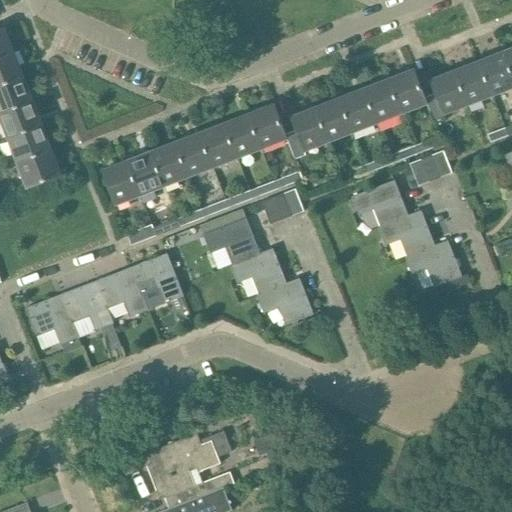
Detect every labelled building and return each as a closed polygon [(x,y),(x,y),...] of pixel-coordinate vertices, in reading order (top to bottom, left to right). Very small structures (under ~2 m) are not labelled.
[(0,58),(15,52),(5,27),(0,29),(0,58)] [(480,61),(493,95),(511,87),(511,70),(505,51),(480,61)] [(0,86),(25,77),(15,52),(0,58),(0,86)] [(456,70),(469,104),(493,95),(480,61),(456,70)] [(402,113),(428,104),(426,97),(415,70),(389,79),(402,113)] [(431,80),(436,93),(426,97),(428,104),(435,122),(446,118),(444,114),(469,104),(456,70),(431,80)] [(0,114),(34,101),(25,77),(0,86),(0,114)] [(365,89),(378,123),(402,113),(389,79),(365,89)] [(341,98),(354,132),(378,123),(365,89),(341,98)] [(316,107),(329,141),(354,132),(341,98),(316,107)] [(34,101),(0,114),(0,115),(9,139),(43,125),(34,101)] [(250,114),(263,148),(288,139),(286,134),(275,104),(250,114)] [(286,134),(288,139),(296,159),(306,155),(305,151),(329,141),(316,107),(291,117),(297,130),(286,134)] [(225,123),(238,158),(263,148),(250,114),(225,123)] [(201,133),(207,149),(214,167),(238,158),(225,123),(201,133)] [(53,150),(43,125),(9,139),(19,163),(53,150)] [(491,142),(509,135),(506,127),(488,134),(491,142)] [(214,167),(207,149),(201,133),(177,142),(189,176),(214,167)] [(415,145),(418,154),(443,144),(439,136),(415,145)] [(153,151),(166,185),(189,176),(177,142),(153,151)] [(394,163),(418,154),(415,145),(390,155),(394,163)] [(442,177),(453,173),(444,149),(433,154),(442,177)] [(63,175),(53,150),(19,163),(28,188),(63,175)] [(128,161),(141,195),(166,185),(153,151),(128,161)] [(511,173),(511,151),(500,156),(500,157),(493,160),(500,177),(507,175),(507,176),(511,173)] [(431,181),(442,177),(433,154),(422,158),(431,181)] [(366,164),(370,172),(394,163),(390,155),(366,164)] [(419,186),(431,181),(422,158),(410,163),(419,186)] [(116,204),(141,195),(128,161),(103,170),(116,204)] [(351,180),(370,172),(366,164),(347,171),(351,180)] [(404,172),(408,183),(416,180),(411,169),(404,172)] [(275,181),(278,189),(304,179),(301,171),(275,181)] [(378,225),(409,214),(395,179),(352,196),(360,216),(373,211),(378,225)] [(275,181),(251,191),(254,198),(278,189),(275,181)] [(296,188),(285,192),(294,215),(305,211),(296,188)] [(227,200),(229,207),(254,198),(251,191),(227,200)] [(282,220),(294,215),(285,192),(274,197),(282,220)] [(271,224),(282,220),(274,197),(262,201),(271,224)] [(205,217),(229,207),(227,200),(202,210),(205,217)] [(422,209),(409,214),(378,225),(386,246),(399,241),(405,256),(436,244),(422,209)] [(181,226),(205,217),(202,210),(178,219),(181,226)] [(224,249),(230,264),(261,253),(247,218),(204,234),(211,254),(224,249)] [(157,235),(181,226),(178,219),(154,228),(157,235)] [(131,245),(157,235),(154,228),(153,225),(127,235),(131,245)] [(436,244),(405,256),(412,276),(428,270),(434,286),(463,275),(449,239),(436,244)] [(274,247),(261,253),(230,264),(238,284),(250,279),(257,295),(287,283),(274,247)] [(132,266),(144,296),(160,290),(165,303),(184,296),(168,253),(132,266)] [(144,296),(132,266),(97,280),(109,309),(124,303),(130,317),(149,310),(144,296)] [(300,278),(287,283),(257,295),(264,314),(279,308),(285,325),(314,314),(300,278)] [(448,282),(451,291),(460,288),(457,279),(448,282)] [(114,323),(109,309),(97,280),(62,294),(74,323),(89,317),(95,331),(114,323)] [(79,337),(74,323),(62,294),(26,308),(38,337),(54,331),(60,345),(79,337)] [(0,357),(0,384),(9,382),(0,357)] [(169,509),(207,494),(224,488),(233,484),(229,473),(199,484),(195,474),(221,464),(218,457),(230,452),(222,430),(199,439),(197,434),(169,445),(148,452),(153,464),(148,466),(157,491),(162,489),(169,509)] [(260,438),(272,469),(285,464),(273,433),(260,438)] [(227,511),(233,510),(224,488),(207,494),(169,509),(160,511),(227,511)] [(31,511),(28,502),(0,511),(31,511)]
